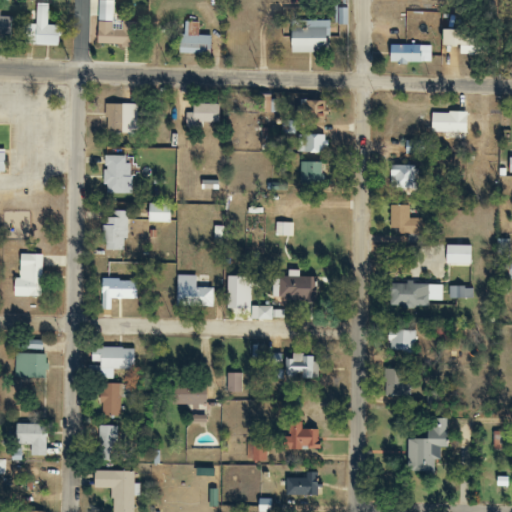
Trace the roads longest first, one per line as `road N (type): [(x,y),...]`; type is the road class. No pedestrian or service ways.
road 1 (residential): [(61,511),(79,0)]
road 2 (residential): [(511,82),(0,69)]
road 3 (residential): [(357,511),(362,0)]
road 4 (residential): [(361,333),(0,325)]
